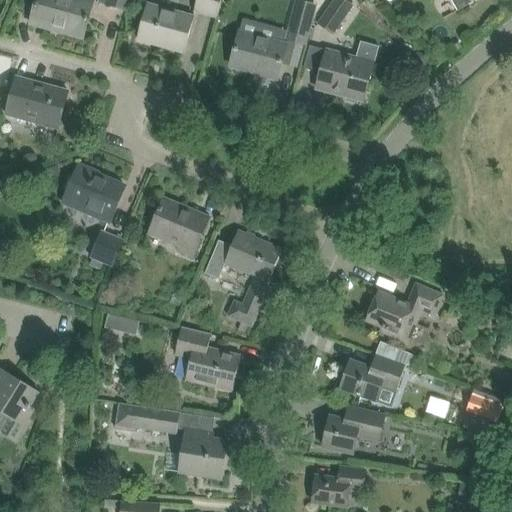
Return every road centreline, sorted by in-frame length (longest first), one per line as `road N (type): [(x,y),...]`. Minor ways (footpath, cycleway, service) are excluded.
road 1 (residential): [(338,230),(303,310),(280,405),(274,511)]
road 2 (residential): [(338,230),(127,139),(122,107),(136,92)]
road 3 (residential): [(136,92),(383,161)]
road 4 (residential): [(511,35),(383,161)]
road 5 (residential): [(136,92),(111,73),(0,44)]
